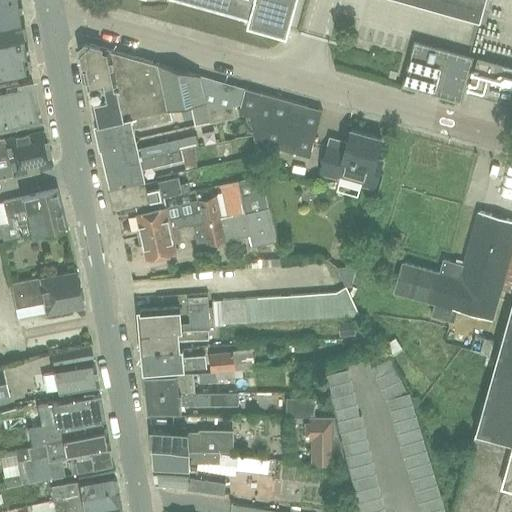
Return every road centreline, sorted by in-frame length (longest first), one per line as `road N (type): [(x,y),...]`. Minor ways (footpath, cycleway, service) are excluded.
road 1 (residential): [(511,139),(42,7)]
road 2 (residential): [(140,511),(75,170)]
road 3 (residential): [(75,170),(42,7)]
